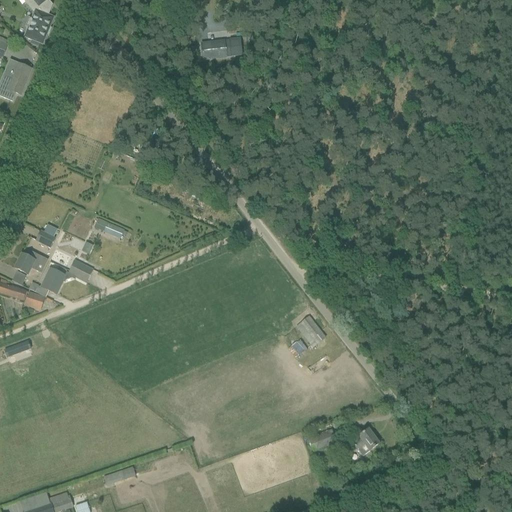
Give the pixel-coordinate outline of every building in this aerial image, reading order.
[(25,38),(42,45),(53,19),(48,16),(52,6),(47,0),(32,0),(38,7),(36,12),(36,11),(32,20),(29,19),(26,28),(28,29),(25,38)] [(238,40),(201,44),(203,62),(240,58),(238,40)] [(8,46),(0,42),(0,59),(2,61),(8,46)] [(3,78),(0,86),(0,97),(12,102),(16,94),(21,96),(32,71),(18,65),(11,81),(3,78)] [(124,231),(107,224),(98,220),(96,225),(105,229),(103,233),(120,240),(122,236),(125,238),(127,234),(124,232),(124,231)] [(50,225),(46,232),(56,237),(60,230),(50,225)] [(50,249),(55,240),(41,233),(36,242),(50,249)] [(28,258),(22,255),(15,269),(28,276),(31,269),(41,274),(47,261),(30,253),(28,258)] [(74,281),(75,280),(76,278),(86,284),(92,271),(75,262),(69,274),(66,273),(65,276),(50,270),(41,288),(56,296),(62,283),(64,284),(65,282),(72,279),(74,281)] [(26,293),(0,284),(0,294),(23,301),(26,293)] [(24,306),(38,310),(42,299),(27,294),(24,306)] [(309,318),(301,325),(296,329),(312,349),(325,339),(309,318)] [(299,341),(290,346),(296,356),(305,351),(299,341)] [(4,351),(7,359),(30,350),(27,343),(4,351)] [(369,430),(361,436),(359,438),(352,444),(363,458),(380,445),(369,430)] [(331,431),(318,437),(309,440),(314,453),(337,444),(331,431)] [(103,477),(105,484),(133,474),(131,467),(103,477)] [(65,511),(72,509),(69,498),(28,511),(65,511)]
